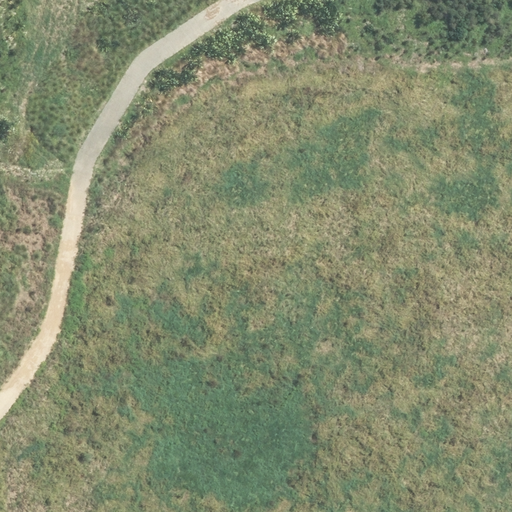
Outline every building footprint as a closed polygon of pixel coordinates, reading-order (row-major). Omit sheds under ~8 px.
[(244,40),(218,81),(293,129),(312,100),(259,66),(267,55),(244,40)] [(315,183),(280,198),(309,264),(344,249),(315,183)] [(484,262),(487,273),(492,290),(511,284),(511,183),(442,204),(457,257),(481,250),(484,262)] [(487,273),(484,262),(471,257),(456,297),(476,304),(487,273)] [(506,511),(456,301),(410,312),(426,380),(422,381),(438,449),(406,457),(419,511),(506,511)]
